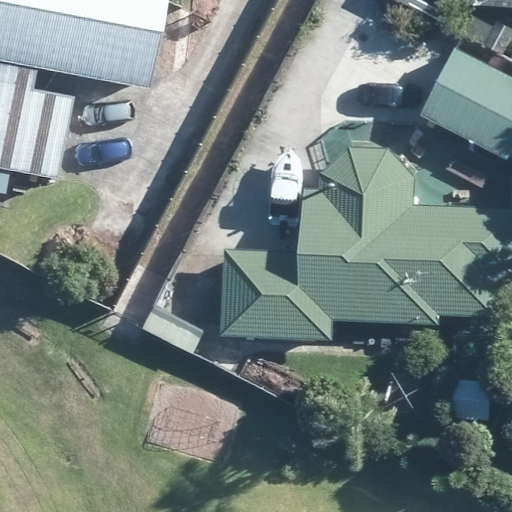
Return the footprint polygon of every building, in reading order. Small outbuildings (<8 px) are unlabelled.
[(0,0),(0,177),(2,168),(15,171),(48,176),(64,96),(20,88),(24,66),(136,86),(151,0),(0,0)] [(499,51),(511,30),(496,20),(481,43),(496,54),(499,51)] [(511,140),(511,79),(503,75),(455,50),(448,62),(421,113),(503,157),(511,140)] [(511,277),(511,210),(411,206),(413,174),(384,173),(386,149),(350,147),(349,169),(322,167),(320,190),(301,189),(297,257),(224,253),(220,331),(328,336),(330,317),(402,321),(435,322),(435,312),(493,314),(495,276),(511,277)] [(417,166),(422,199),(448,195),(444,164),(417,166)] [(144,327),(189,352),(200,331),(155,307),(144,327)] [(450,417),(479,417),(487,418),(488,379),(450,377),(450,417)]
